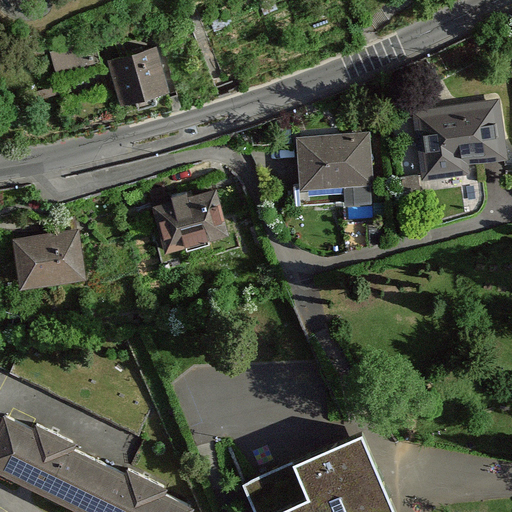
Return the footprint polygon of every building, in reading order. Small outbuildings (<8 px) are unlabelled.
[(103,54),(119,103),(172,86),(156,37),(103,54)] [(496,102),(412,110),(420,191),(503,183),(496,102)] [(300,138),(301,191),(372,190),(371,136),(300,138)] [(148,195),(162,245),(230,228),(217,177),(148,195)] [(77,219),(9,232),(19,280),(87,267),(77,219)] [(3,391),(0,398),(0,471),(88,511),(186,511),(200,482),(3,391)] [(360,427),(237,483),(250,511),(394,511),(399,510),(360,427)]
